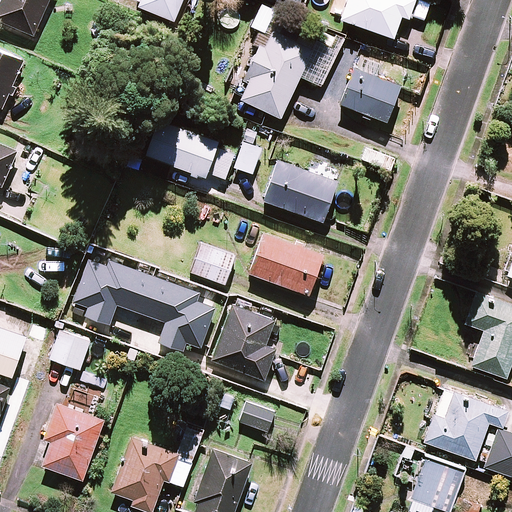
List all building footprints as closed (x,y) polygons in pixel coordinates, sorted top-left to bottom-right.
[(52,0),(5,0),(0,13),(0,21),(36,37),(52,0)] [(186,0),(144,0),(142,7),(177,22),(186,0)] [(418,0),(349,0),(349,2),(343,0),(335,0),(330,14),(395,40),(404,17),(410,20),(418,0)] [(315,51),(263,27),(254,48),(260,51),(249,74),(239,69),(228,93),(283,119),(315,51)] [(26,61),(0,50),(0,106),(6,109),(26,61)] [(404,86),(356,68),(342,105),(389,123),(404,86)] [(221,142),(160,120),(147,156),(225,184),(235,155),(219,149),(221,142)] [(19,152),(0,143),(0,190),(3,192),(19,152)] [(263,149),(245,143),(236,168),(254,174),(263,149)] [(340,183),(280,161),(266,201),(325,223),(340,183)] [(326,256),(266,234),(251,274),(312,296),(326,256)] [(237,257),(201,244),(191,273),(227,285),(237,257)] [(511,303),(473,291),(463,323),(481,329),(469,365),(504,377),(511,351),(511,303)] [(277,322),(235,306),(214,361),(267,381),(278,350),(268,346),(277,322)] [(168,339),(139,328),(133,344),(162,355),(168,339)] [(91,345),(59,333),(50,358),(82,370),(91,345)] [(46,344),(27,338),(14,375),(33,381),(46,344)] [(0,423),(12,388),(0,383),(0,423)] [(504,411),(441,388),(422,440),(472,459),(486,421),(499,426),(504,411)] [(237,398),(223,393),(217,410),(232,415),(237,398)] [(276,412),(247,403),(241,422),(270,432),(276,412)] [(106,420),(60,404),(47,439),(54,442),(45,466),(85,480),(106,420)] [(511,433),(496,428),(483,466),(511,476),(511,433)] [(195,459),(134,437),(114,492),(135,500),(133,505),(151,511),(154,511),(166,479),(185,486),(195,459)] [(236,511),(255,462),(215,448),(197,498),(202,500),(197,511),(236,511)] [(461,469),(413,453),(408,469),(418,472),(409,498),(448,510),(461,469)] [(475,511),(478,506),(455,497),(448,511),(475,511)]
